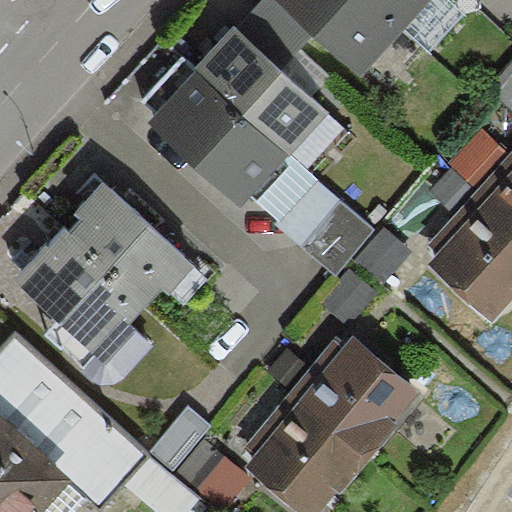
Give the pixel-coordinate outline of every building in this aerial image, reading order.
[(279,0),(348,65),(390,20),(368,0),(279,0)] [(368,0),(390,20),(409,0),(368,0)] [(324,100),(239,21),(191,72),(276,151),(324,100)] [(276,151),(191,72),(151,115),(235,194),(276,151)] [(511,282),(511,158),(505,166),(481,143),(450,175),(477,201),(425,256),(483,313),(511,282)] [(197,254),(106,171),(16,269),(105,352),(135,319),(127,312),(163,272),(173,281),(197,254)] [(373,229),(313,180),(275,225),(335,275),(373,229)] [(307,511),(420,380),(350,321),(311,367),(290,350),(256,390),(278,408),(238,456),(304,511),(307,511)] [(146,443),(12,327),(0,340),(0,511),(34,511),(61,482),(88,506),(116,478),(146,443)] [(209,424),(181,400),(146,443),(116,478),(157,511),(187,511),(201,496),(187,483),(216,449),(200,436),(209,424)]
